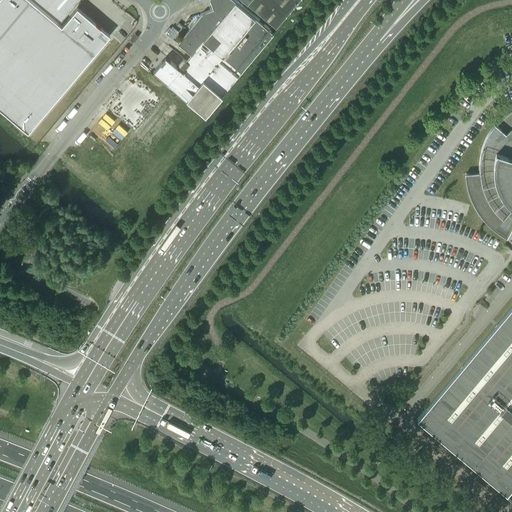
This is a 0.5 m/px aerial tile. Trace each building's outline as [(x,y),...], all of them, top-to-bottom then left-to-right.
[(31,0),(0,0),(0,108),(28,132),(110,35),(101,27),(96,23),(77,7),(61,25),(31,0)] [(49,0),(45,5),(61,18),(76,0),(49,0)] [(205,115),(273,33),(233,0),(209,0),(212,9),(202,13),(188,29),(177,42),(194,57),(189,63),(182,57),(177,63),(180,66),(178,68),(170,60),(161,61),(153,71),(205,115)] [(242,0),(275,27),(298,0),(242,0)] [(133,42),(138,36),(135,34),(130,39),(133,42)] [(511,138),(504,132),(494,124),(494,125),(491,129),(488,133),(485,138),(483,142),(481,147),(480,152),(479,157),(479,162),(478,167),(479,172),(466,173),(467,179),(468,185),(469,191),(471,196),(474,201),(477,207),(480,212),(483,216),(487,221),(491,225),(496,229),(501,232),(506,235),(511,224),(511,138)] [(511,304),(417,419),(506,494),(511,486),(511,304)]
